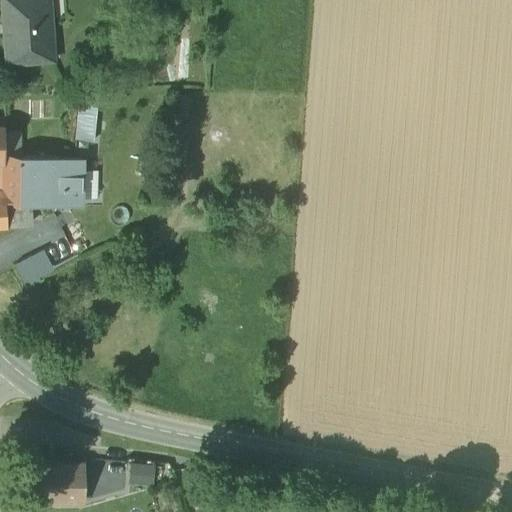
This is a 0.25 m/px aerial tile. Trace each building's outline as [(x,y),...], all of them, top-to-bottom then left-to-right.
[(49,0),(3,0),(5,23),(10,22),(13,61),(53,58),(49,0)] [(95,139),(100,89),(81,87),(76,137),(95,139)] [(193,98),(175,94),(171,114),(189,116),(193,98)] [(34,198),(44,197),(45,156),(8,156),(7,192),(2,192),(2,198),(34,198)] [(84,157),(45,156),(44,197),(83,199),(84,157)] [(4,224),(17,223),(35,222),(34,198),(2,198),(4,224)] [(53,271),(42,250),(15,263),(26,284),(53,271)] [(155,467),(133,464),(130,482),(152,485),(155,467)] [(81,469),(32,468),(31,495),(33,495),(54,496),(73,496),(81,496),(81,469)] [(54,496),(33,495),(32,504),(55,503),(54,496)]
